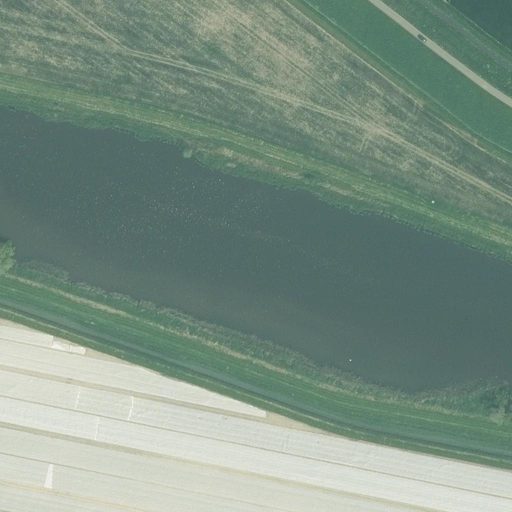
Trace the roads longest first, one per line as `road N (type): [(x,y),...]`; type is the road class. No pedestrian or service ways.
road 1 (track): [(511,440),(356,407),(0,286)]
road 2 (unclassified): [(511,103),(372,0)]
